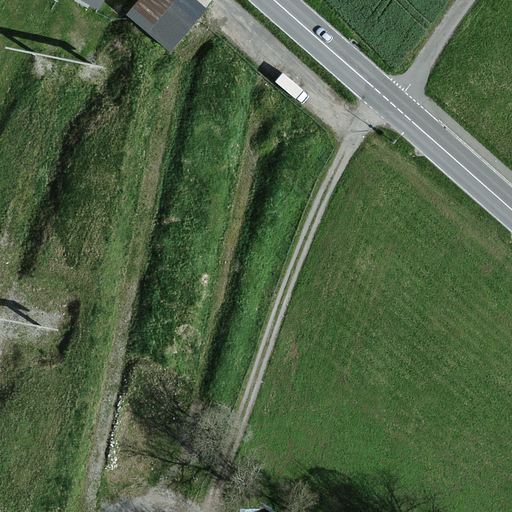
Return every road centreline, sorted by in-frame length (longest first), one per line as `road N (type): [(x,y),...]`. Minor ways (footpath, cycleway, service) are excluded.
road 1 (track): [(209,511),(310,226),(383,95)]
road 2 (tertiary): [(511,208),(276,0)]
road 3 (track): [(394,104),(468,0)]
